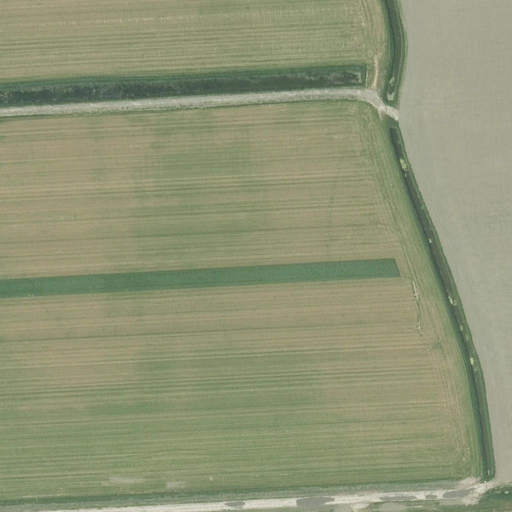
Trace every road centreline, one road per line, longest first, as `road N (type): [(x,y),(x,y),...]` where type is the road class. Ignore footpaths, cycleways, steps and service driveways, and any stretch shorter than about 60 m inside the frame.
road 1 (track): [(501,482),(499,409),(486,357),(401,108),(412,65),(403,0)]
road 2 (track): [(501,482),(472,495),(126,511)]
